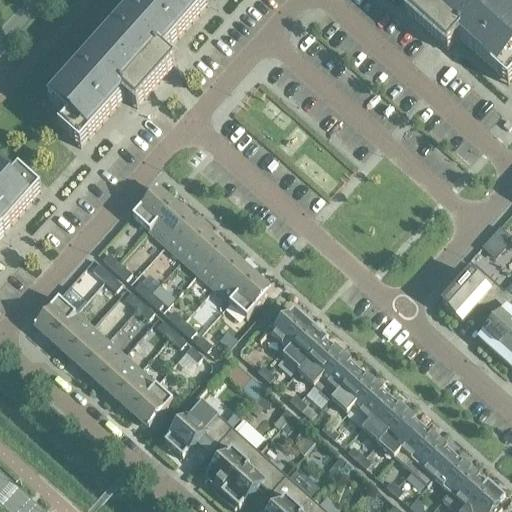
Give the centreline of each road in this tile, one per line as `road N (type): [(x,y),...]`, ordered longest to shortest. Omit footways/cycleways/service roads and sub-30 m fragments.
road 1 (residential): [(0,339),(190,126)]
road 2 (residential): [(270,32),(480,225)]
road 3 (residential): [(190,126),(401,313)]
road 4 (residential): [(188,511),(0,343)]
road 5 (residential): [(322,0),(511,166)]
road 6 (residential): [(401,313),(511,412)]
road 7 (residential): [(190,126),(270,32)]
